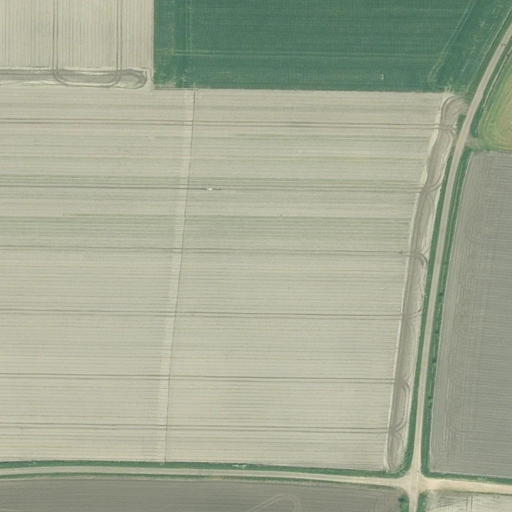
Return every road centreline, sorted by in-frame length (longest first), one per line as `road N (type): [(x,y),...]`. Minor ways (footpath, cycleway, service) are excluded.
road 1 (unclassified): [(413,483),(425,339),(456,159),(511,28)]
road 2 (unclassified): [(0,472),(126,469),(413,483)]
